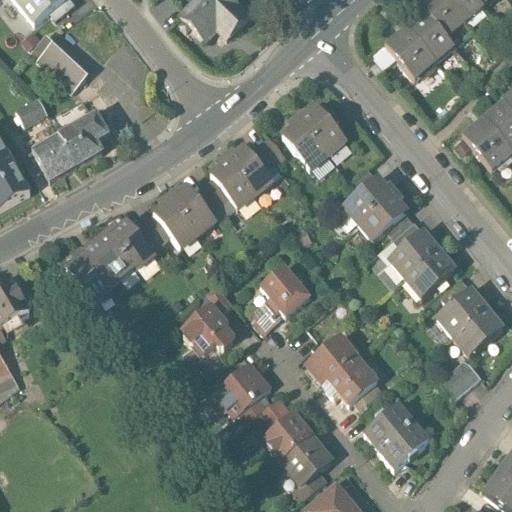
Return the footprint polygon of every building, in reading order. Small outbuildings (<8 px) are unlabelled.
[(7,0),(6,1),(19,17),(40,0),(7,0)] [(67,5),(63,0),(40,0),(19,17),(31,33),(67,5)] [(248,23),(224,0),(201,0),(179,22),(185,27),(180,32),(186,38),(190,34),(205,48),(217,36),(226,45),(248,23)] [(444,35),(462,20),(445,0),(414,0),(422,9),(444,35)] [(477,0),(445,0),(462,20),(481,4),(477,0)] [(422,9),(399,27),(431,66),(453,47),(444,35),(422,9)] [(411,82),(431,66),(399,27),(380,43),(411,82)] [(47,40),(29,60),(72,99),(90,79),(47,40)] [(511,116),(511,88),(498,100),(511,116)] [(511,116),(498,100),(477,117),(508,155),(511,151),(511,116)] [(25,133),(53,121),(45,102),(17,114),(25,133)] [(312,106),(295,121),(326,157),(343,143),(312,106)] [(486,172),(508,155),(477,117),(455,135),(486,172)] [(88,119),(60,136),(79,168),(107,152),(88,119)] [(308,172),(326,157),(295,121),(277,136),(308,172)] [(0,136),(0,212),(33,194),(0,136)] [(51,184),(79,168),(60,136),(32,152),(51,184)] [(239,145),(221,158),(252,199),(270,186),(239,145)] [(233,213),(252,199),(221,158),(203,171),(233,213)] [(336,207),(351,225),(389,194),(375,176),(336,207)] [(181,185),(164,199),(196,239),(213,225),(181,185)] [(403,212),(389,194),(351,225),(365,243),(403,212)] [(179,252),(196,239),(164,199),(147,212),(179,252)] [(122,221),(99,238),(128,276),(150,259),(122,221)] [(384,263),(400,282),(437,251),(421,232),(384,263)] [(99,238),(76,255),(105,293),(128,276),(99,238)] [(453,269),(437,251),(400,282),(416,301),(453,269)] [(82,310),(105,293),(76,255),(54,272),(82,310)] [(308,300),(281,265),(253,287),(280,322),(308,300)] [(3,278),(0,279),(0,328),(24,315),(3,278)] [(431,316),(448,337),(485,309),(469,288),(431,316)] [(233,337),(209,305),(178,329),(202,361),(233,337)] [(501,330),(485,309),(448,337),(464,358),(501,330)] [(304,362),(323,387),(358,360),(339,335),(304,362)] [(0,403),(18,393),(0,360),(0,403)] [(377,385),(358,360),(323,387),(342,411),(377,385)] [(274,401),(244,363),(200,397),(230,435),(274,401)] [(479,386),(462,364),(435,385),(452,408),(479,386)] [(428,444),(396,403),(359,432),(390,473),(428,444)] [(309,439),(290,415),(256,441),(275,465),(309,439)] [(328,464),(309,439),(275,465),(294,490),(328,464)] [(511,455),(508,452),(492,474),(511,488),(511,455)] [(499,511),(511,511),(511,488),(492,474),(476,495),(499,511)] [(355,511),(333,484),(296,511),(355,511)]
